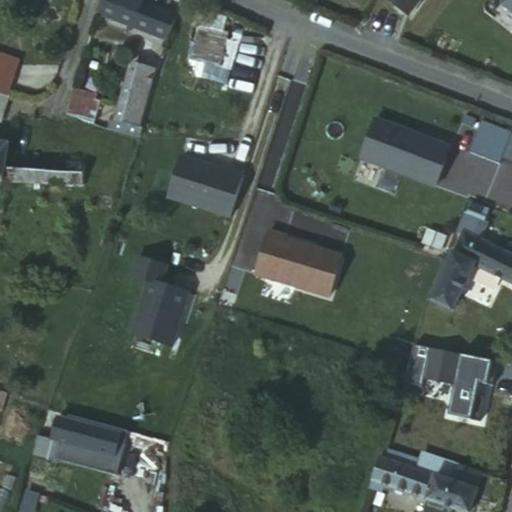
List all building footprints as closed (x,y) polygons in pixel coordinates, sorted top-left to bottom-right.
[(170,14),(130,0),(101,0),(97,13),(162,36),(170,14)] [(388,0),(408,14),(418,0),(388,0)] [(511,0),(502,0),(503,5),(511,11),(511,0)] [(196,28),(187,73),(228,82),(237,37),(196,28)] [(0,57),(0,96),(9,99),(19,62),(0,57)] [(110,115),(106,131),(138,140),(143,124),(139,123),(156,69),(132,63),(116,116),(110,115)] [(67,115),(69,120),(87,122),(95,97),(71,91),(68,98),(66,105),(66,110),(67,115)] [(0,96),(0,122),(1,123),(9,99),(0,96)] [(375,116),(359,159),(436,188),(452,145),(375,116)] [(500,164),(511,133),(511,131),(481,120),(468,152),(500,164)] [(228,218),(242,175),(225,169),(224,172),(180,157),(167,198),(228,218)] [(86,167),(10,159),(7,179),(82,189),(86,167)] [(113,202),(100,198),(97,208),(109,211),(113,202)] [(465,235),(483,243),(490,224),(486,223),(491,210),(470,202),(460,232),(465,235)] [(465,235),(460,232),(457,240),(462,242),(465,235)] [(253,277),(324,305),(340,266),(285,244),(285,242),(270,235),(253,277)] [(511,285),(511,258),(483,243),(465,235),(462,242),(433,303),(451,312),(474,268),(511,285)] [(147,278),(127,328),(165,344),(186,292),(159,281),(166,264),(138,253),(131,271),(147,278)] [(80,312),(85,299),(73,295),(69,308),(80,312)] [(71,338),(78,318),(69,314),(62,335),(71,338)] [(61,366),(65,354),(57,350),(52,361),(61,366)] [(195,432),(276,445),(279,417),(259,415),(260,404),(200,397),(195,432)] [(50,407),(47,417),(60,421),(62,416),(62,410),(50,407)] [(412,411),(400,407),(395,426),(407,431),(412,411)] [(62,416),(60,421),(122,438),(123,433),(62,416)] [(60,421),(47,417),(41,438),(54,443),(60,421)] [(146,423),(126,417),(124,428),(143,432),(146,423)] [(122,438),(60,421),(54,443),(115,460),(122,438)] [(191,433),(186,455),(198,457),(285,474),(291,447),(276,445),(195,432),(191,433)] [(128,439),(122,438),(115,460),(121,461),(128,439)] [(115,460),(54,443),(52,453),(114,468),(115,460)] [(387,458),(416,468),(419,462),(390,451),(387,458)] [(455,481),(459,466),(422,453),(419,462),(416,468),(439,476),(455,481)] [(198,457),(186,455),(184,468),(195,471),(198,457)] [(439,476),(416,468),(387,458),(378,485),(428,503),(429,503),(439,476)] [(439,476),(429,503),(445,508),(443,511),(449,511),(450,510),(454,511),(469,511),(473,499),(491,505),(495,492),(501,494),(506,481),(480,473),(459,466),(455,481),(439,476)] [(324,496),(319,511),(356,511),(363,492),(333,484),(328,498),(324,496)] [(429,503),(428,503),(424,511),(443,511),(445,508),(429,503)]
